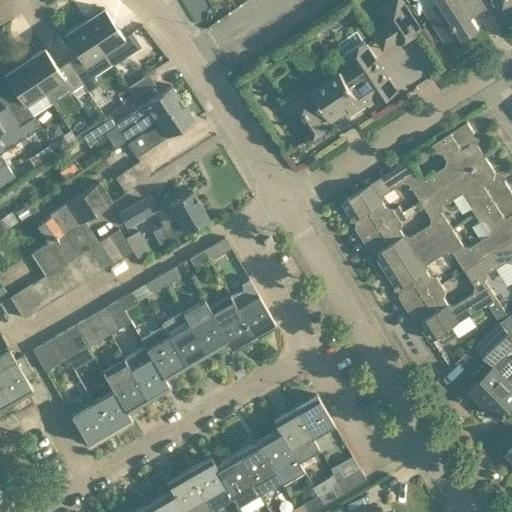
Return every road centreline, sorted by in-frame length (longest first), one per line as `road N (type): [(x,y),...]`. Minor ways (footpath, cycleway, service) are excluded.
road 1 (residential): [(43,511),(307,350)]
road 2 (residential): [(420,430),(362,322),(277,201)]
road 3 (residential): [(277,201),(195,65),(140,0)]
road 4 (residential): [(481,74),(277,201)]
road 5 (residential): [(307,350),(238,224),(277,201)]
road 6 (residential): [(420,430),(383,452),(367,450),(307,350)]
